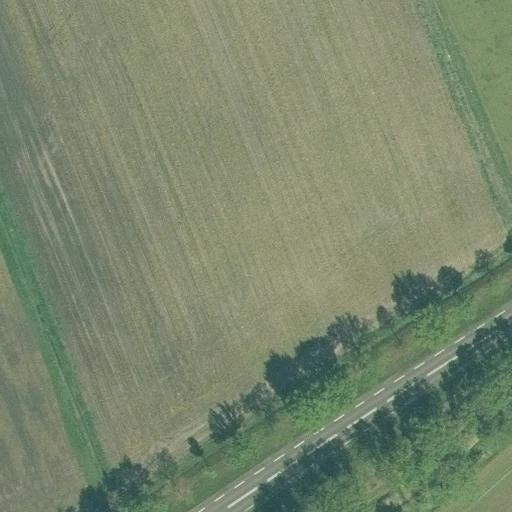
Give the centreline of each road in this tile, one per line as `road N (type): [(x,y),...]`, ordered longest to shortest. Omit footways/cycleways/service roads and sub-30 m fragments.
road 1 (primary): [(227,511),(511,324)]
road 2 (track): [(511,400),(400,511)]
